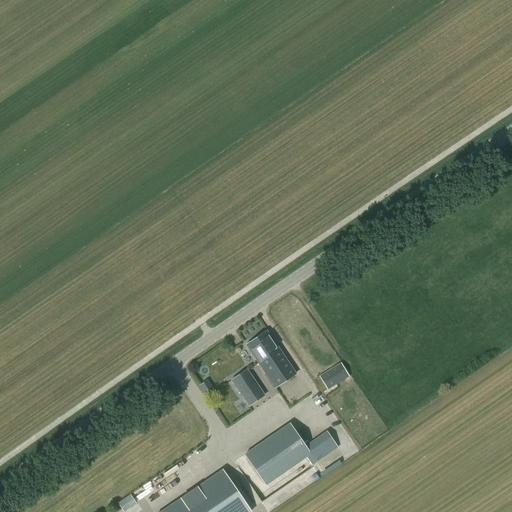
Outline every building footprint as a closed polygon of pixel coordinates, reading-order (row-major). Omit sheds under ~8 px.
[(275,387),(296,373),(267,330),(246,344),(275,387)] [(327,390),(349,376),(341,362),(318,376),(327,390)] [(231,379),(248,405),(264,395),(247,369),(231,379)] [(215,392),(212,388),(205,393),(207,397),(215,392)] [(246,403),(238,408),(241,412),(251,406),(253,409),(273,396),(270,392),(248,406),(246,403)] [(269,437),(244,454),(267,486),(311,456),(289,423),(269,437)] [(291,482),(297,492),(321,476),(314,466),(291,482)] [(165,511),(248,511),(250,511),(221,469),(164,509),(165,511)] [(136,503),(130,494),(117,503),(123,511),(136,503)]
